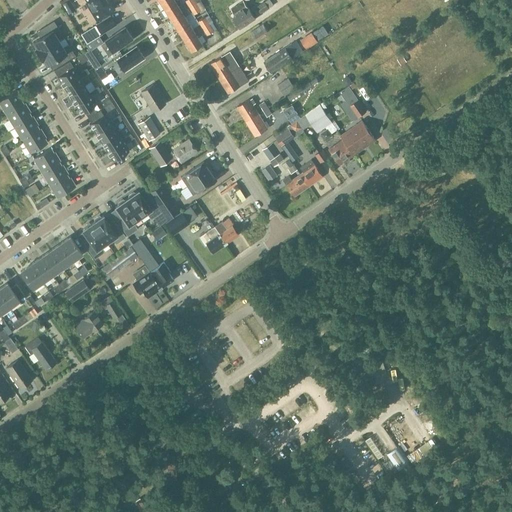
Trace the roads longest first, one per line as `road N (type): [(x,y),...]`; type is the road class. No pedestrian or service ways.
road 1 (residential): [(0,430),(281,236)]
road 2 (track): [(314,213),(408,349),(511,438)]
road 3 (residential): [(281,236),(134,0)]
road 4 (residential): [(103,187),(6,39),(50,0)]
road 5 (unclassified): [(71,511),(117,465),(149,446),(201,443),(241,460)]
road 6 (residential): [(281,236),(402,152)]
road 7 (unclassified): [(402,152),(511,77)]
road 8 (track): [(288,0),(179,70)]
road 9 (residential): [(0,259),(103,187)]
